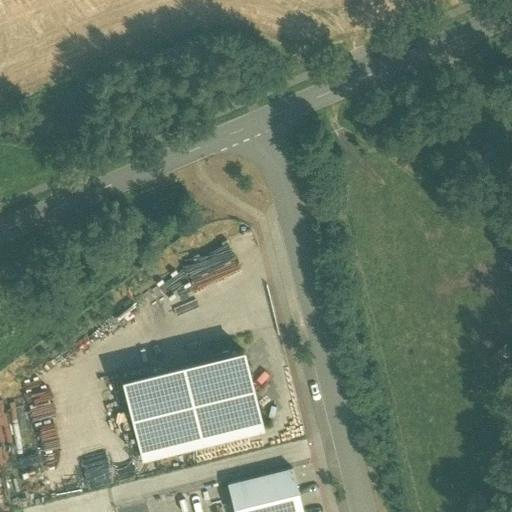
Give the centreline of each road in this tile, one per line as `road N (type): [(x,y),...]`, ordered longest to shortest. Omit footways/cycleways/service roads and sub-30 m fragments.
road 1 (residential): [(361,511),(263,122)]
road 2 (tertiary): [(0,234),(263,122)]
road 3 (tertiary): [(263,122),(511,15)]
